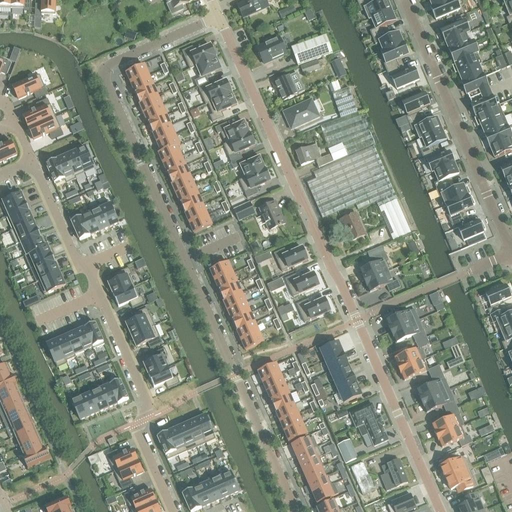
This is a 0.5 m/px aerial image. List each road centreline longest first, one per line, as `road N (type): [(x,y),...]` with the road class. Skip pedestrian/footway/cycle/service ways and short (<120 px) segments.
road 1 (residential): [(295,511),(105,79),(113,65),(219,17)]
road 2 (residential): [(439,511),(219,17)]
road 3 (residential): [(173,511),(138,431),(145,400),(31,163)]
road 4 (residential): [(405,0),(511,252)]
